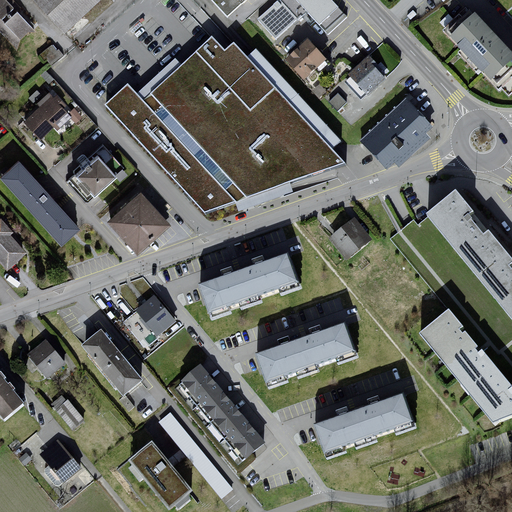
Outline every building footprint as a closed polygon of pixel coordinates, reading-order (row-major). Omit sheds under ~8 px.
[(0,0),(0,27),(14,43),(35,25),(13,0),(0,0)] [(31,0),(64,35),(104,0),(31,0)] [(211,0),(228,17),(246,0),(211,0)] [(278,0),(280,2),(298,22),(303,17),(311,26),(315,22),(329,37),(349,18),(332,0),(278,0)] [(280,2),(259,21),(276,41),(298,22),(280,2)] [(511,56),(467,10),(444,32),(500,91),(511,81),(511,56)] [(348,166),(237,46),(228,54),(215,41),(184,68),(178,62),(139,97),(130,87),(107,108),(206,216),(237,205),(240,215),(296,195),(294,190),(292,186),(348,166)] [(312,42),(290,62),(308,84),(331,63),(312,42)] [(51,65),(64,56),(58,49),(56,51),(52,45),(39,54),(44,60),(46,59),(51,65)] [(370,60),(350,78),(369,98),(389,80),(370,60)] [(38,87),(30,94),(35,100),(44,93),(38,87)] [(339,92),(331,100),(338,107),(346,99),(339,92)] [(53,96),(26,121),(40,140),(69,114),(53,96)] [(406,102),(364,141),(389,168),(432,129),(406,102)] [(102,147),(74,173),(96,198),(120,177),(117,175),(125,168),(102,147)] [(21,162),(2,179),(63,246),(81,230),(34,177),(21,162)] [(143,193),(111,222),(140,255),(172,226),(143,193)] [(458,194),(428,218),(511,320),(511,260),(492,236),(487,240),(471,220),(476,217),(458,194)] [(1,219),(0,219),(0,260),(7,269),(26,253),(10,235),(12,232),(1,219)] [(357,221),(332,241),(349,263),(374,243),(357,221)] [(224,279),(201,287),(213,320),(303,288),(291,256),(268,264),(266,260),(255,264),(257,268),(236,275),(235,270),(223,275),(224,279)] [(156,299),(137,314),(159,341),(179,325),(156,299)] [(511,380),(456,312),(424,338),(496,428),(511,421),(511,380)] [(281,348),(258,356),(269,389),(359,357),(348,325),(324,333),(323,329),(312,333),(313,336),(293,344),(291,339),(279,343),(281,348)] [(106,333),(86,351),(129,401),(148,384),(106,333)] [(48,343),(30,358),(50,382),(68,367),(48,343)] [(205,367),(183,388),(248,464),(269,449),(205,367)] [(0,372),(0,412),(8,423),(28,407),(0,372)] [(71,428),(85,419),(68,393),(54,402),(71,428)] [(339,418),(316,426),(328,459),(417,427),(406,395),(383,404),(381,399),(370,403),(371,407),(351,414),(349,410),(337,414),(339,418)] [(235,491),(171,413),(159,423),(223,501),(235,491)] [(41,457),(67,486),(84,473),(59,442),(41,457)] [(157,448),(135,465),(171,511),(177,511),(197,494),(157,448)]
